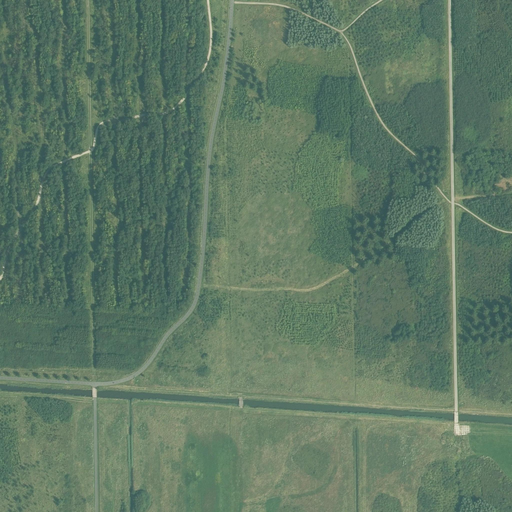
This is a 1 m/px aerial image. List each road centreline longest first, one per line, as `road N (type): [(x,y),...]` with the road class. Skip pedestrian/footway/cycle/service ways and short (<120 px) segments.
road 1 (track): [(456,428),(449,0)]
road 2 (track): [(94,383),(87,0)]
road 3 (track): [(241,408),(240,394),(511,412)]
road 4 (track): [(241,408),(511,431)]
road 5 (track): [(240,394),(108,383)]
